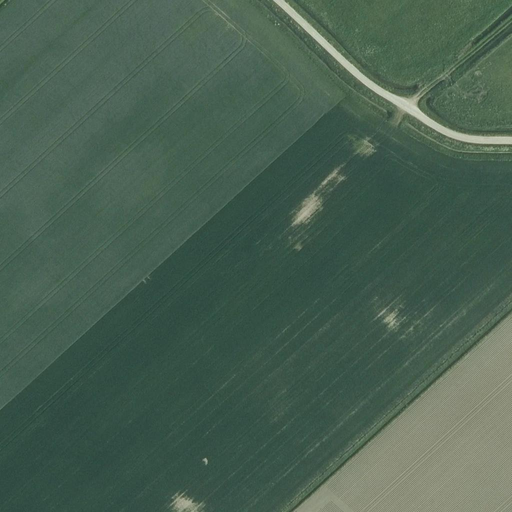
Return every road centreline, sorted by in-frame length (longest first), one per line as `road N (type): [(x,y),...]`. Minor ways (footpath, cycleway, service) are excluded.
road 1 (unclassified): [(511,144),(471,143),(434,125),(372,86),(276,0)]
road 2 (track): [(511,16),(406,107)]
